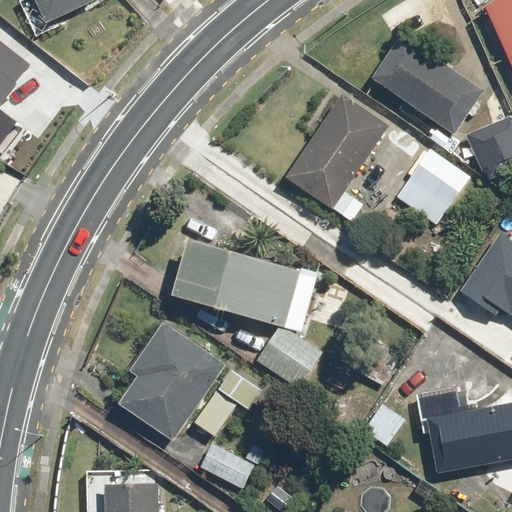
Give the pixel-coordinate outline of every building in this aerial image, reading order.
[(97,0),(21,0),(38,37),(69,24),(66,18),(100,4),(97,0)] [(511,0),(496,0),(490,3),(511,54),(511,0)] [(406,39),(380,76),(456,129),(482,92),(406,39)] [(0,42),(0,154),(4,157),(26,128),(1,110),(33,67),(0,42)] [(347,95),(292,176),(335,205),(390,124),(347,95)] [(511,114),(468,133),(488,178),(511,167),(511,114)] [(431,152),(400,199),(438,223),(469,176),(431,152)] [(511,239),(504,234),(463,297),(503,322),(511,310),(511,311),(511,239)] [(321,272),(194,239),(179,296),(286,325),(306,330),(321,272)] [(234,364),(171,318),(133,372),(144,380),(128,401),(180,438),(234,364)] [(329,352),(286,325),(261,363),(305,391),(329,352)] [(403,362),(368,339),(350,366),(385,389),(403,362)] [(267,389),(239,369),(201,423),(222,437),(244,407),(251,412),(267,389)] [(511,407),(466,415),(461,389),(422,396),(428,432),(437,431),(443,471),(497,463),(496,465),(511,475),(511,407)] [(217,445),(205,467),(246,489),(258,467),(217,445)] [(473,474),(460,488),(478,504),(491,490),(473,474)] [(162,511),(161,481),(110,483),(111,511),(162,511)]
